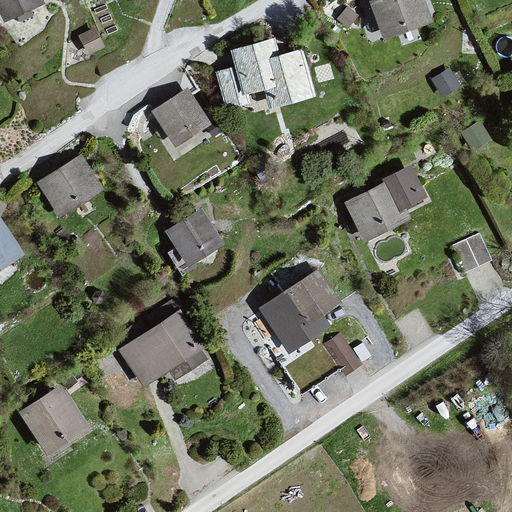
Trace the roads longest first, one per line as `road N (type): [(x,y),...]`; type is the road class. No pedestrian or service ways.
road 1 (residential): [(193,511),(511,296)]
road 2 (residential): [(0,179),(275,0)]
